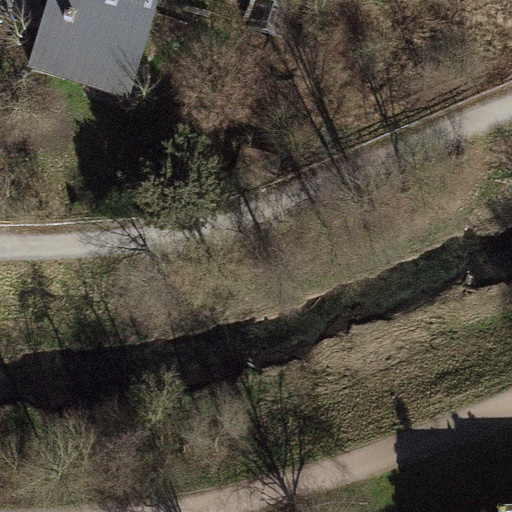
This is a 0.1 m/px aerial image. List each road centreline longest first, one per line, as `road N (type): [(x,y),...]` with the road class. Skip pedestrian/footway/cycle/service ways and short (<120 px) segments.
road 1 (track): [(0,247),(118,244),(277,210),(511,106)]
road 2 (track): [(155,511),(294,481),(511,402)]
